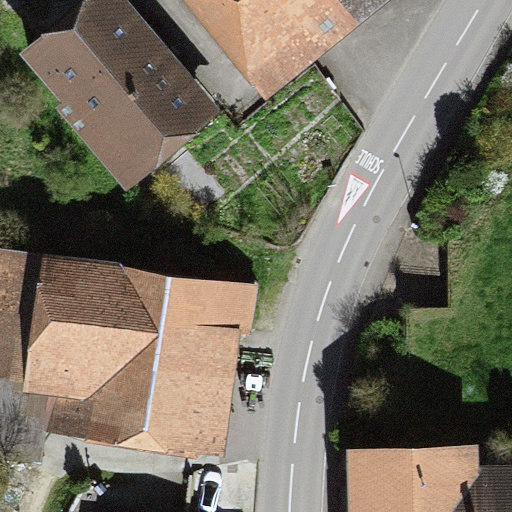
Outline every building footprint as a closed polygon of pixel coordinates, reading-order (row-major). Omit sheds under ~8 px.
[(123,0),(100,0),(17,66),(126,202),(223,124),(123,0)] [(177,0),(269,117),(375,0),(177,0)] [(511,246),(447,247),(448,316),(511,315),(511,246)] [(0,451),(44,458),(47,437),(232,464),(256,296),(0,257),(0,451)] [(482,456),(350,459),(350,511),(511,511),(511,476),(482,477),(482,456)]
